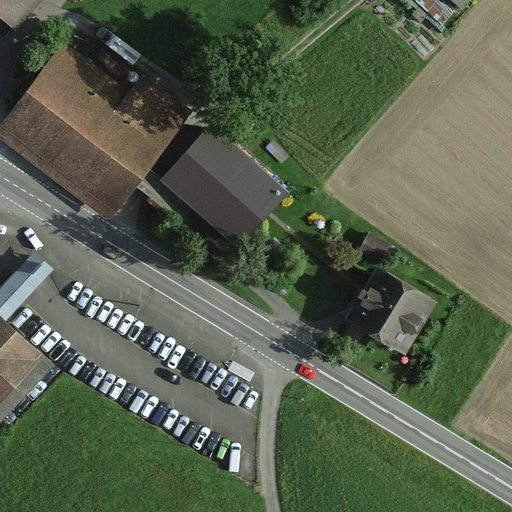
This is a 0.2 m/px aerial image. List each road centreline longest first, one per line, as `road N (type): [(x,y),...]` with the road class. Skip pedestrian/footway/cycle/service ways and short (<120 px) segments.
road 1 (track): [(360,0),(192,138),(105,243)]
road 2 (primary): [(288,353),(0,180)]
road 3 (primary): [(511,490),(288,353)]
road 4 (unclassified): [(275,511),(269,432),(288,353)]
